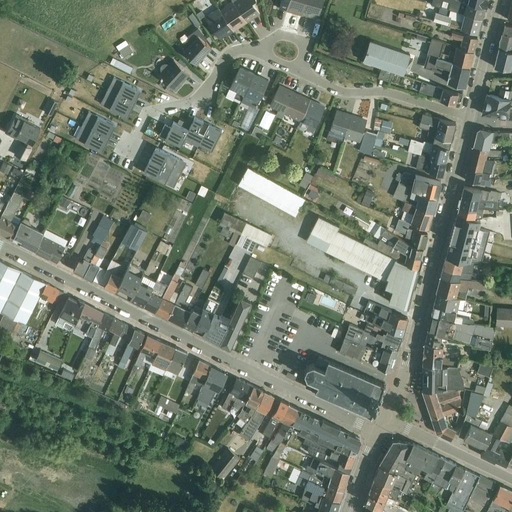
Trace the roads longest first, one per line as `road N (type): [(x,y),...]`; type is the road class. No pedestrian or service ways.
road 1 (residential): [(376,432),(0,246)]
road 2 (residential): [(469,117),(389,93),(336,90),(313,80),(285,49),(241,49),(229,53),(198,101),(148,113),(125,157)]
road 3 (tertiary): [(384,418),(469,117)]
road 4 (unknown): [(398,384),(349,347),(304,329),(292,339),(280,385)]
road 5 (residential): [(511,480),(384,418)]
